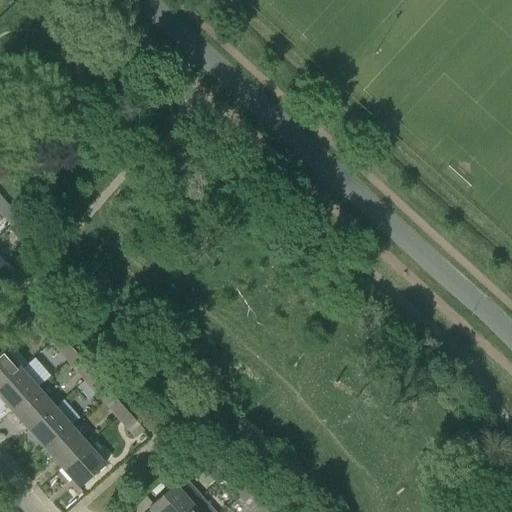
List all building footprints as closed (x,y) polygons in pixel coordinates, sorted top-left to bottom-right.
[(2,200),(0,201),(0,214),(10,226),(18,219),(2,200)] [(36,239),(18,219),(10,226),(27,246),(36,239)] [(33,324),(50,344),(59,336),(42,316),(33,324)] [(76,355),(59,336),(50,344),(67,363),(76,355)] [(0,353),(0,386),(21,368),(5,349),(0,353)] [(93,374),(76,355),(67,363),(84,382),(93,374)] [(21,368),(0,386),(0,398),(11,411),(38,387),(21,368)] [(110,393),(93,374),(84,382),(100,401),(110,393)] [(38,387),(11,411),(28,430),(55,406),(38,387)] [(126,412),(110,393),(100,401),(117,420),(126,412)] [(55,406),(28,430),(44,449),(72,425),(55,406)] [(144,431),(126,412),(117,420),(134,439),(144,431)] [(62,468),(89,444),(72,425),(44,449),(62,468)] [(107,464),(89,444),(62,468),(79,488),(107,464)] [(222,480),(221,479),(230,470),(214,452),(205,460),(213,469),(206,475),(215,485),(222,480)] [(221,479),(222,480),(239,499),(248,490),(230,470),(221,479)] [(149,508),(152,511),(184,511),(193,505),(175,485),(149,508)] [(248,490),(239,499),(250,511),(261,511),(265,510),(248,490)]
